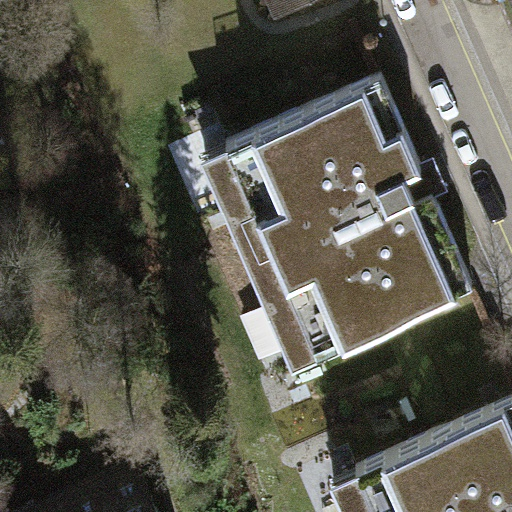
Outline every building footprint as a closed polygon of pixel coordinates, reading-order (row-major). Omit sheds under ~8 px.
[(269,0),(276,16),(311,0),(269,0)] [(345,338),(472,281),(379,70),(226,137),(234,151),(203,164),(284,348),(310,336),(316,350),(345,338)] [(167,346),(145,301),(118,313),(139,359),(167,346)] [(511,511),(511,402),(390,456),(365,467),(370,479),(342,491),(351,511),(511,511)] [(161,511),(138,460),(22,511),(161,511)]
